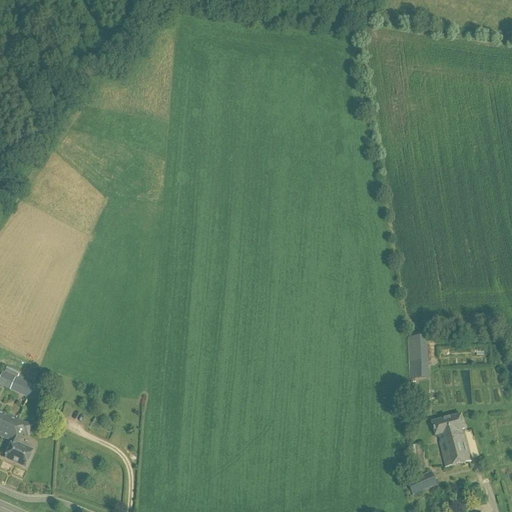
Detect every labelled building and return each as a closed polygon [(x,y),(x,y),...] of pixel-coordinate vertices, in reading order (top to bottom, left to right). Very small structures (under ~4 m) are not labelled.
[(429,370),(428,337),(408,338),(410,380),(429,379),(429,370)] [(0,385),(28,398),(33,387),(3,373),(0,379),(0,385)] [(33,387),(28,398),(39,404),(40,401),(50,406),(54,397),(44,392),(33,387)] [(0,436),(9,441),(18,421),(0,412),(0,436)] [(470,462),(462,430),(465,430),(461,416),(432,423),(435,436),(438,436),(446,468),(470,462)] [(18,421),(9,441),(6,448),(9,449),(5,459),(26,468),(33,451),(18,444),(23,434),(28,436),(32,426),(27,424),(26,425),(18,421)] [(423,467),(431,466),(430,453),(423,453),(422,447),(429,447),(429,443),(417,444),(417,461),(423,461),(423,467)] [(429,474),(424,476),(407,483),(413,496),(437,486),(431,473),(429,474)]
